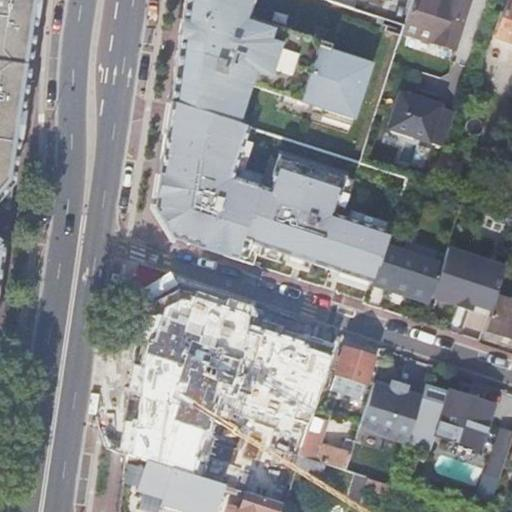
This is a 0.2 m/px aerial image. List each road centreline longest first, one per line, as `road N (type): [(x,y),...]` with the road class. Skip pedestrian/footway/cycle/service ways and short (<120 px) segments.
road 1 (primary): [(84,0),(74,57),(72,176),(48,337),(39,511)]
road 2 (residential): [(511,378),(128,254),(108,235)]
road 3 (primary): [(44,511),(108,235)]
road 4 (primary): [(108,235),(133,0)]
